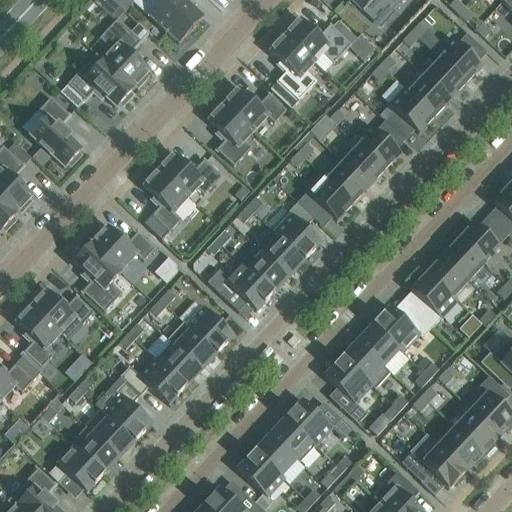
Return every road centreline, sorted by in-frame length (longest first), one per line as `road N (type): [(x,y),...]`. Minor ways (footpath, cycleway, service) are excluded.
road 1 (residential): [(511,78),(101,511)]
road 2 (residential): [(166,511),(511,142)]
road 3 (residential): [(266,0),(0,285)]
